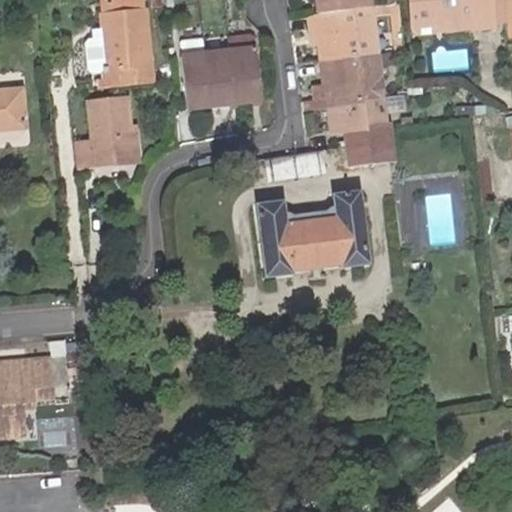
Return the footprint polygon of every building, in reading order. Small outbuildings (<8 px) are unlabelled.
[(329,88),(323,88),(330,136),(345,133),(349,167),(390,162),(384,129),(381,129),(365,0),(314,0),(316,16),(307,17),(310,38),(317,37),(318,46),(322,77),(328,76),(329,88)] [(410,0),(412,27),(470,22),(471,30),(492,28),(489,0),(410,0)] [(99,34),(104,73),(116,71),(117,88),(149,85),(142,12),(98,16),(99,34)] [(470,22),(412,27),(413,35),(471,30),(470,22)] [(96,74),(104,73),(99,34),(93,34),(96,74)] [(179,45),(180,60),(203,57),(203,42),(179,45)] [(193,111),(227,108),(228,108),(235,107),(251,106),(260,105),(253,51),(203,57),(180,60),(185,112),(193,111)] [(0,129),(23,128),(20,88),(0,89),(0,129)] [(129,160),(126,134),(122,99),(85,103),(88,141),(74,143),(76,171),(90,169),(90,165),(129,160)] [(131,134),(126,134),(129,160),(90,165),(90,169),(134,165),(131,134)] [(432,158),(429,137),(413,138),(415,159),(432,158)] [(273,175),(320,174),(319,154),(273,155),(273,175)] [(289,274),(339,268),(339,270),(366,267),(357,195),(331,198),(332,209),(329,209),(326,210),(323,215),(322,218),(322,222),(294,225),(294,222),(291,219),(289,216),(285,215),(282,215),(280,204),(254,206),(263,280),(289,277),(289,274)] [(0,376),(25,374),(27,400),(47,399),(45,363),(0,365),(0,376)] [(81,390),(78,368),(66,369),(67,391),(81,390)] [(27,400),(25,374),(0,376),(0,440),(19,439),(17,412),(28,411),(27,400)]
